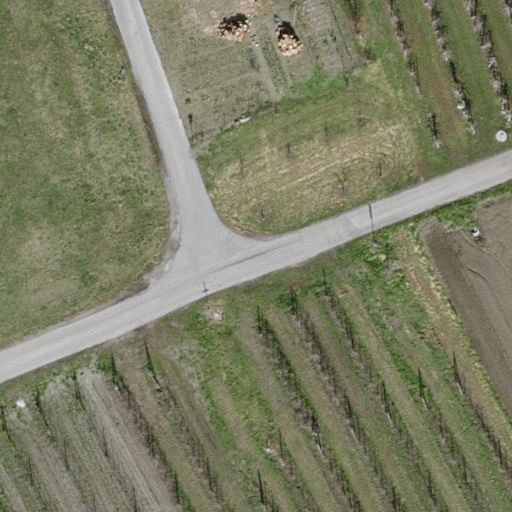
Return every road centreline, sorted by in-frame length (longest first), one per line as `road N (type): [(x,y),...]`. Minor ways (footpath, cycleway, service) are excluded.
road 1 (unclassified): [(204,275),(511,162)]
road 2 (residential): [(109,0),(204,275)]
road 3 (residential): [(0,363),(204,275)]
